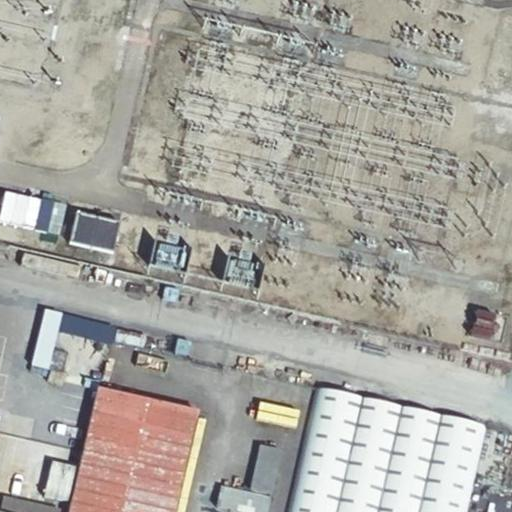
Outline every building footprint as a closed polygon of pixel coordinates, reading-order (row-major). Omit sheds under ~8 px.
[(121,225),(79,215),(72,244),(114,254),(121,225)] [(467,511),(488,425),(317,385),(287,511),(467,511)] [(98,387),(69,511),(173,511),(197,409),(98,387)] [(248,511),(266,511),(282,449),(261,444),(249,492),(221,485),(217,504),(248,511)] [(0,511),(60,511),(61,507),(4,494),(0,511),(0,510),(0,511)]
